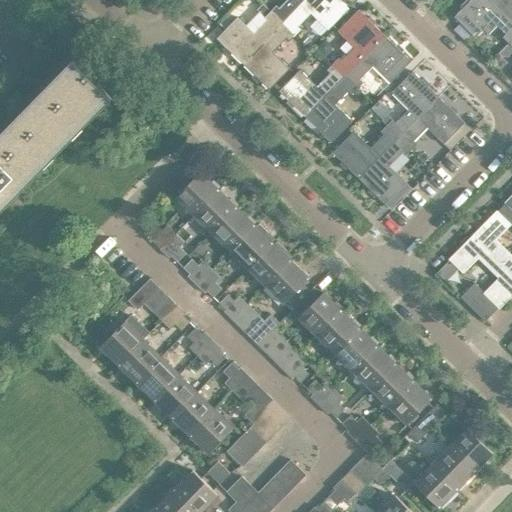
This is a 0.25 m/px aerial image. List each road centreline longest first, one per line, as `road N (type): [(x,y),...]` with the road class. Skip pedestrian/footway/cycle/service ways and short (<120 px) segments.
road 1 (residential): [(285,511),(345,450),(116,226),(220,124)]
road 2 (residential): [(220,124),(377,273)]
road 3 (residential): [(377,273),(511,138)]
road 4 (residential): [(511,129),(384,0)]
road 5 (residential): [(377,273),(464,365)]
